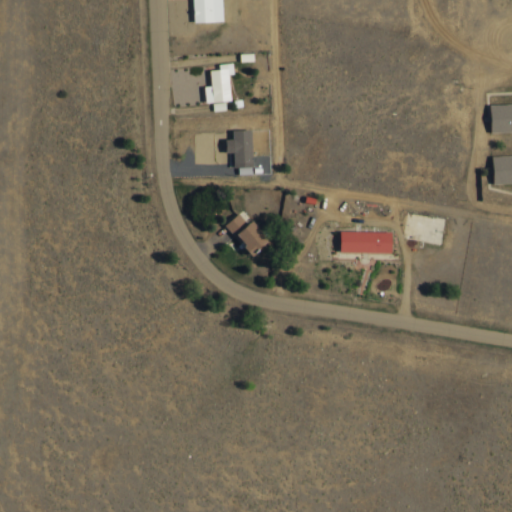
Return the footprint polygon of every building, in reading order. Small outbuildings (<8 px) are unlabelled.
[(192,0),(193,22),(222,21),(221,0),(192,0)] [(204,86),(205,102),(230,101),(229,74),(233,73),(232,63),(218,64),(218,69),(210,70),(210,86),(204,86)] [(485,183),(511,182),(511,103),(482,104),(483,131),(511,130),(511,154),(485,155),(485,183)] [(234,167),(252,167),(251,129),(232,130),(233,138),(226,139),(226,152),(233,152),(234,167)] [(225,223),(239,244),(243,241),(251,254),(268,243),(254,220),(247,224),(240,214),(225,223)] [(392,232),(340,231),(340,252),(392,253),(392,232)]
